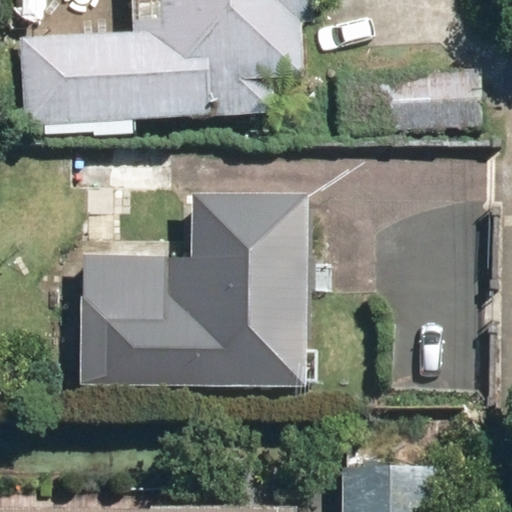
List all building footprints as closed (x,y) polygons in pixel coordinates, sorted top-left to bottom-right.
[(131,0),(133,36),(31,40),(34,122),(138,118),(138,120),(316,113),(312,32),(310,0),(131,0)] [(489,72),(370,68),(368,130),(487,134),(489,72)] [(179,140),(22,132),(19,187),(177,194),(179,140)] [(90,386),(318,384),(321,200),(205,197),(204,257),(89,259),(90,386)] [(263,511),(2,503),(2,511),(263,511)]
